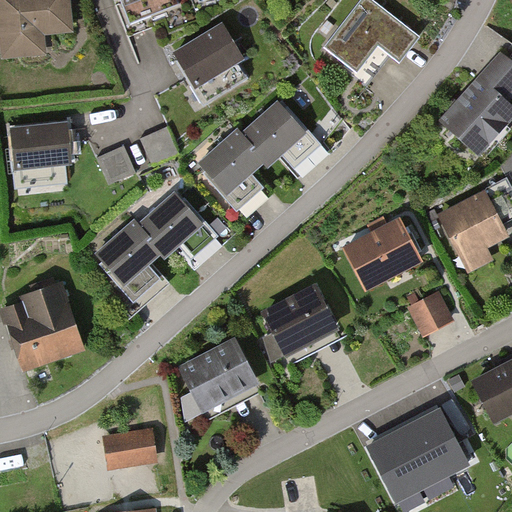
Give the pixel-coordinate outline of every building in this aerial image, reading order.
[(75,0),(0,0),(0,15),(4,60),(52,56),(50,38),(79,35),(75,0)] [(126,0),(134,22),(178,6),(175,0),(126,0)] [(379,0),(362,0),(328,45),(359,68),(380,42),(401,58),(421,32),(379,0)] [(228,24),(180,53),(202,90),(251,62),(228,24)] [(511,53),(507,49),(442,120),(485,159),(511,128),(511,53)] [(314,137),(282,102),(248,133),(275,162),(278,160),(283,165),(314,137)] [(73,124),(15,129),(19,170),(77,165),(73,124)] [(248,133),(242,127),(202,164),(235,199),(275,162),(248,133)] [(171,130),(145,143),(156,167),(183,155),(171,130)] [(128,148),(100,162),(112,186),(140,173),(128,148)] [(511,234),(491,192),(444,215),(472,274),(497,263),(491,251),(511,241),(511,234)] [(179,194),(145,225),(166,255),(172,262),(210,227),(179,194)] [(405,216),(347,246),(371,293),(429,263),(405,216)] [(140,220),(101,255),(131,287),(166,255),(145,225),(140,220)] [(5,312),(25,374),(90,353),(67,285),(24,299),(26,305),(5,312)] [(317,286),(266,311),(287,353),(338,328),(317,286)] [(441,293),(410,309),(427,340),(457,324),(441,293)] [(236,338),(183,366),(205,409),(259,381),(236,338)] [(511,364),(476,383),(494,419),(511,409),(511,364)] [(442,410),(369,446),(397,501),(468,464),(442,410)] [(152,431),(107,438),(111,468),(157,462),(152,431)] [(89,465),(108,463),(105,442),(86,445),(89,465)]
